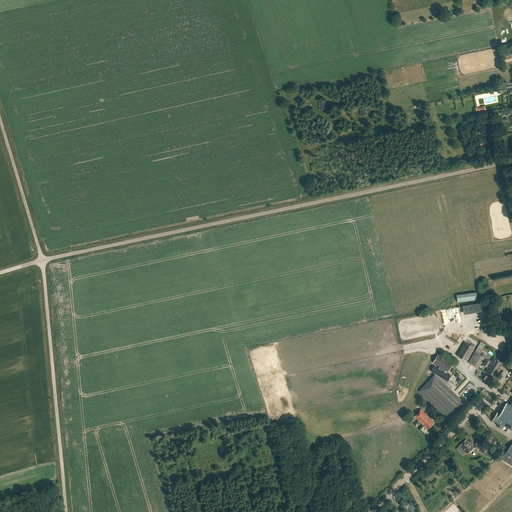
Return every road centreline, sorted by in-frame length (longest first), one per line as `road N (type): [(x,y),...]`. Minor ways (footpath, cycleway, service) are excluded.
road 1 (unclassified): [(42,259),(511,161)]
road 2 (unclassified): [(65,511),(42,259)]
road 3 (unclassified): [(371,511),(490,395),(511,362)]
road 4 (unclassified): [(42,259),(0,120)]
